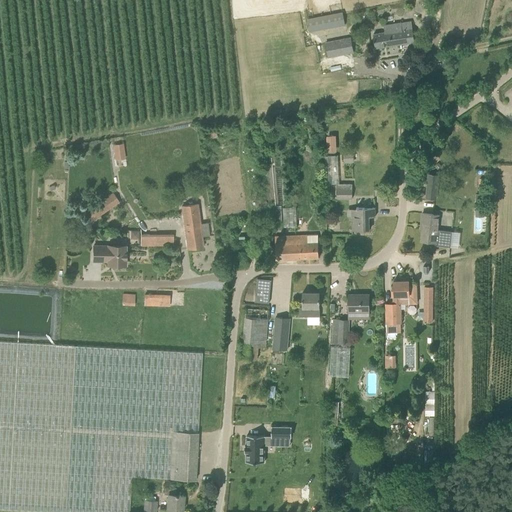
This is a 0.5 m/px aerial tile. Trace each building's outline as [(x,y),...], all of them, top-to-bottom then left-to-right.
[(310,31),(346,24),(343,11),(308,18),(310,31)] [(415,42),(413,28),(402,30),(401,23),(384,26),(385,32),(373,34),(375,48),(415,42)] [(351,37),(325,42),(328,58),(354,53),(351,37)] [(327,135),(328,151),(338,151),(337,134),(327,135)] [(123,143),(113,145),(115,160),(126,158),(123,143)] [(286,205),(280,149),(263,150),(267,191),(270,190),(270,193),(270,198),(271,198),(272,208),(273,208),(274,221),(283,221),(281,205),(286,205)] [(344,163),(354,162),(353,152),(343,152),(344,163)] [(426,198),(436,199),(439,175),(429,173),(426,198)] [(353,198),(352,189),(337,189),(337,198),(353,198)] [(89,224),(120,203),(113,193),(101,201),(101,200),(82,213),(89,224)] [(484,194),(476,194),(476,206),(484,206),(484,194)] [(264,199),(255,207),(263,215),(272,208),(264,199)] [(209,236),(208,223),(200,224),(198,204),(182,207),(187,249),(203,247),(202,237),(209,236)] [(297,226),(296,207),(283,207),(284,226),(297,226)] [(347,216),(352,216),(352,230),(370,230),(369,217),(375,217),(375,207),(359,208),(359,207),(357,207),(357,209),(347,209),(347,216)] [(437,230),(439,215),(423,213),(421,223),(423,223),(421,241),(435,242),(435,245),(451,247),(452,231),(437,230)] [(140,239),(140,231),(131,231),(131,239),(140,239)] [(149,246),(149,235),(141,235),(141,246),(149,246)] [(173,235),(165,235),(165,245),(173,245),(173,235)] [(318,235),(307,235),(275,236),(276,245),(276,257),(276,260),(319,258),(318,235)] [(126,266),(126,246),(126,245),(105,245),(105,246),(93,246),(93,261),(108,261),(108,265),(126,266)] [(257,279),(255,302),(269,303),(271,280),(257,279)] [(417,304),(417,295),(416,285),(409,285),(409,281),(394,281),(394,287),(392,287),(393,296),(393,295),(393,303),(386,303),(386,324),(401,323),(401,305),(417,304)] [(433,322),(434,286),(425,286),(424,322),(433,322)] [(320,316),(320,307),(320,292),(303,292),(303,307),(300,307),(300,316),(320,316)] [(144,305),(171,306),(171,294),(144,293),(144,305)] [(135,294),(123,294),(122,305),(135,306),(135,294)] [(369,319),(369,311),(369,294),(349,294),(349,311),(349,319),(369,319)] [(242,358),(257,359),(258,347),(266,348),(269,310),(246,309),(242,358)] [(289,318),(276,317),(273,349),(287,350),(289,318)] [(350,320),(339,320),(338,344),(349,344),(350,320)] [(202,352),(192,352),(0,341),(0,509),(49,511),(129,511),(132,477),(170,479),(173,431),(198,433),(202,352)] [(330,375),(350,376),(351,346),(331,346),(330,375)] [(396,367),(395,357),(385,357),(386,367),(396,367)] [(434,416),(434,393),(426,392),(426,416),(434,416)] [(264,463),(265,441),(275,441),(275,437),(292,437),(292,427),(272,427),(272,436),(247,436),(247,446),(245,446),(245,452),(247,452),(246,462),(264,463)] [(173,431),(170,479),(196,480),(198,433),(173,431)] [(182,511),(184,495),(175,495),(176,488),(165,487),(164,494),(168,495),(167,510),(182,511)] [(145,500),(144,506),(143,511),(155,511),(157,501),(145,500)]
